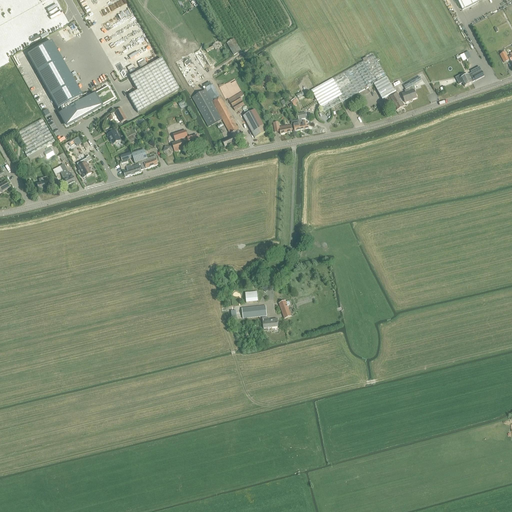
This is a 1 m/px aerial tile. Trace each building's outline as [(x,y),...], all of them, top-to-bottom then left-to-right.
[(191,3),(192,6),(194,5),(195,8),(199,6),(196,0),(191,3)] [(456,0),(462,11),(483,0),(456,0)] [(234,39),(226,44),(231,52),(233,56),(241,51),(234,39)] [(51,42),(27,55),(58,110),(60,109),(62,113),(60,114),(67,126),(77,120),(76,119),(80,117),(81,118),(115,99),(108,87),(87,98),(85,95),(82,97),(75,83),(78,82),(75,76),(72,78),(51,42)] [(505,53),(500,55),(501,57),(504,63),(509,61),(506,54),(505,53)] [(356,66),(333,79),(345,101),(374,85),(383,101),(388,98),(396,112),(405,107),(396,93),(395,91),(394,92),(374,56),(356,66)] [(137,91),(128,96),(138,113),(176,92),(178,90),(176,85),(164,65),(161,59),(129,77),(137,91)] [(465,87),(469,84),(470,85),(471,84),(471,83),(476,81),(484,77),(482,73),(480,68),(471,72),(472,73),(464,77),(462,78),(460,76),(456,78),(459,85),(463,83),(465,87)] [(420,78),(404,87),(406,90),(405,91),(405,93),(402,94),(405,103),(412,101),(417,99),(414,91),(416,90),(414,86),(422,81),(420,78)] [(329,82),(311,91),(324,113),(341,103),(345,101),(333,79),(329,82)] [(206,90),(192,98),(208,127),(222,120),(232,139),(223,143),(225,147),(235,143),(245,138),(243,133),(241,134),(221,98),(220,98),(213,102),(206,90)] [(240,98),(244,96),(242,92),(228,100),(235,111),(244,106),(240,98)] [(181,109),(186,106),(184,101),(178,104),(181,109)] [(121,109),(115,112),(121,123),(127,120),(121,109)] [(254,139),(267,133),(255,110),(243,117),(254,139)] [(33,125),(17,134),(27,151),(24,152),(27,158),(55,142),(42,120),(33,125)] [(307,122),(303,123),(303,120),(299,121),(300,131),(309,130),(307,122)] [(295,132),(300,131),(299,121),(291,122),(292,125),(293,130),(293,131),(295,131),(295,132)] [(291,131),(293,130),(292,125),(280,128),(279,123),(274,124),(275,133),(280,132),(281,135),(292,133),(291,131)] [(112,145),(120,140),(116,133),(117,133),(114,129),(112,130),(112,129),(106,133),(108,135),(107,135),(112,145)] [(175,142),(176,141),(188,137),(186,131),(173,135),(175,142)] [(175,153),(176,152),(200,144),(197,136),(172,144),(175,153)] [(77,147),(81,144),(78,138),(68,143),(70,147),(75,145),(77,147)] [(171,147),(166,147),(165,148),(163,152),(163,153),(168,157),(169,157),(173,153),(172,148),(171,147)] [(51,149),(44,153),(45,156),(47,159),(54,155),(53,152),(51,149)] [(155,156),(147,159),(144,150),(132,155),(132,157),(133,158),(135,164),(140,162),(142,170),(146,169),(158,165),(157,163),(158,162),(156,157),(156,156),(155,156)] [(59,157),(57,158),(58,161),(61,160),(62,162),(67,160),(64,154),(59,157)] [(86,164),(84,161),(77,165),(78,168),(77,168),(79,171),(78,172),(79,175),(81,174),(83,179),(91,174),(88,169),(89,168),(88,166),(86,163),(86,164)] [(64,165),(60,167),(67,181),(68,180),(70,185),(75,182),(72,177),(73,177),(72,175),(71,175),(70,173),(69,174),(64,165)] [(139,165),(131,168),(133,175),(141,172),(139,165)] [(67,186),(70,185),(68,180),(67,181),(60,167),(53,171),(55,175),(60,173),(66,183),(65,184),(66,186),(67,186)] [(125,178),(133,175),(131,168),(126,169),(127,172),(123,173),(125,178)] [(45,183),(49,182),(48,177),(39,180),(40,184),(36,185),(38,192),(43,191),(43,190),(47,189),(45,183)] [(2,192),(9,188),(5,182),(0,185),(0,194),(2,193),(2,192)] [(246,303),(258,302),(257,292),(245,294),(246,303)] [(279,304),(283,314),(289,311),(287,307),(288,306),(289,305),(290,304),(289,303),(288,302),(287,302),(286,303),(285,302),(279,304)] [(266,306),(242,309),(243,319),(262,317),(267,316),(266,306)] [(277,320),(263,322),(264,330),(265,333),(272,332),(272,329),(278,328),(278,327),(281,326),(281,321),(278,322),(277,320)]
